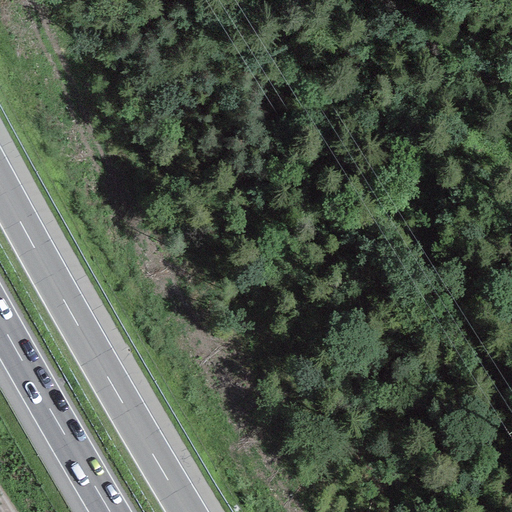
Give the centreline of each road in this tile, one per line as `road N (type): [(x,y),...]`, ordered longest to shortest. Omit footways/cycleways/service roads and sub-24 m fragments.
road 1 (motorway): [(187,511),(0,184)]
road 2 (motorway): [(0,321),(110,511)]
road 3 (track): [(511,103),(373,0)]
